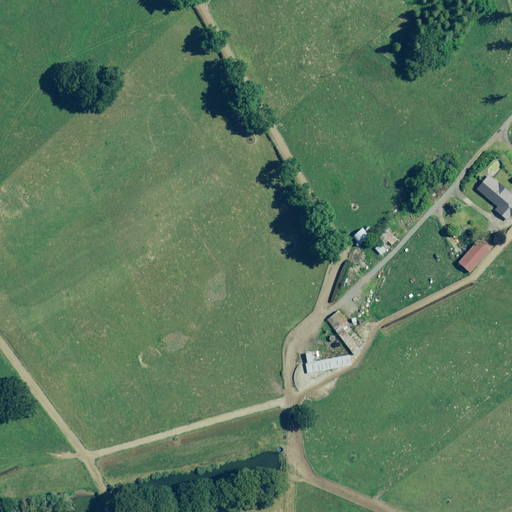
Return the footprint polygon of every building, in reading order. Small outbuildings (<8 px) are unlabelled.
[(511,192),(494,178),(488,185),(487,184),(480,193),(498,206),(495,210),(508,221),(511,215),(511,192)] [(369,237),(362,228),(354,235),(361,243),(369,237)] [(397,239),(388,230),(379,240),(384,245),(388,241),(392,245),(397,239)] [(497,241),(486,231),(458,262),(470,273),(497,241)] [(386,250),(382,245),(376,250),(381,255),(386,250)] [(352,329),(339,311),(328,320),(353,354),(360,349),(347,332),(352,329)] [(313,362),(311,352),(306,353),(308,364),(306,365),(307,373),(352,365),(350,355),(313,362)]
